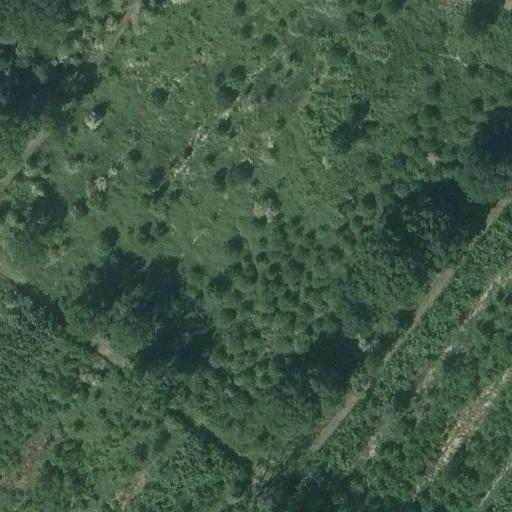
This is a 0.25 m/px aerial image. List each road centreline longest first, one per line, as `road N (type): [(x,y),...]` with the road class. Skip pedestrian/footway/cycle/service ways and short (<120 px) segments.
road 1 (track): [(511,189),(285,480),(315,511)]
road 2 (track): [(286,487),(0,264)]
road 3 (track): [(0,178),(137,0)]
